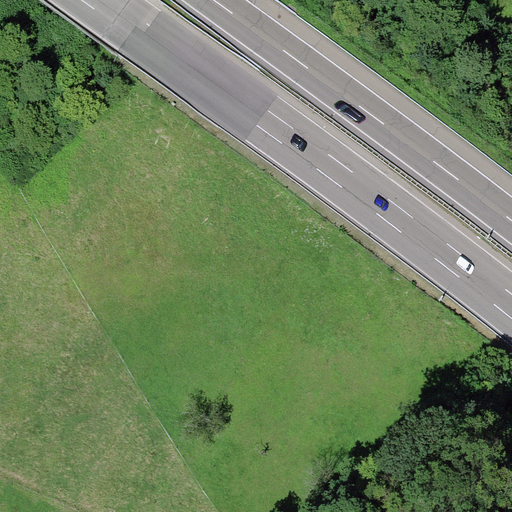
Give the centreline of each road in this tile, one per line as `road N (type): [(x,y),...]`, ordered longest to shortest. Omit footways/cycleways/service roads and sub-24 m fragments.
road 1 (motorway): [(102,0),(511,308)]
road 2 (motorway): [(511,223),(213,0)]
